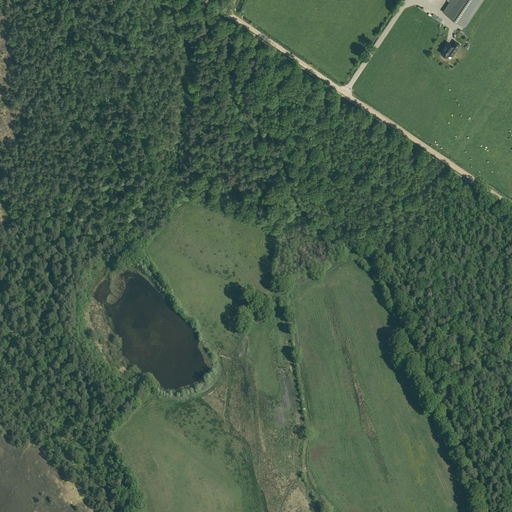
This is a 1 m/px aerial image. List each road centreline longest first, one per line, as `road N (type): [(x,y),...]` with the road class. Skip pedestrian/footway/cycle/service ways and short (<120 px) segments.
road 1 (track): [(511,205),(209,0)]
road 2 (track): [(0,189),(44,234),(65,379),(139,511)]
road 3 (track): [(392,124),(394,238),(372,271)]
